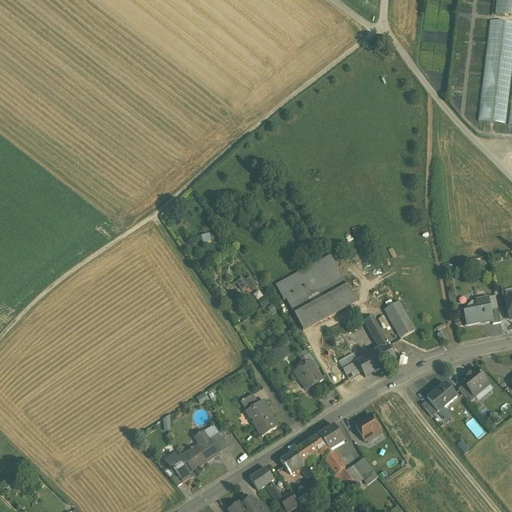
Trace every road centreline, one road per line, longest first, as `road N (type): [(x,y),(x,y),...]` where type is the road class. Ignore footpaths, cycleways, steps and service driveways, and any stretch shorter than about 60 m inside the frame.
road 1 (track): [(0,341),(49,287),(153,220),(375,29)]
road 2 (secondary): [(174,511),(391,383),(436,361),(511,344)]
road 3 (track): [(493,164),(383,27),(333,0)]
road 4 (track): [(258,374),(153,220)]
road 5 (track): [(391,383),(497,511)]
